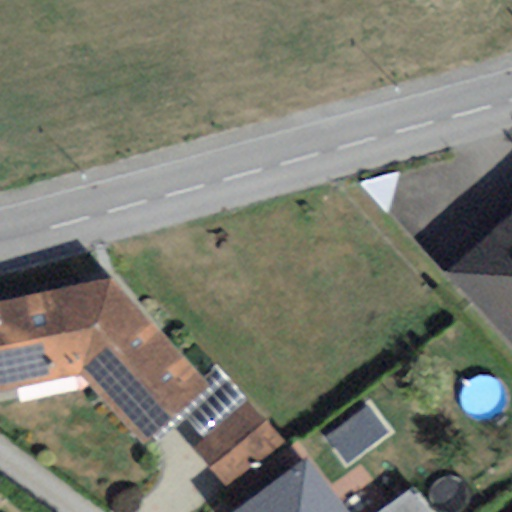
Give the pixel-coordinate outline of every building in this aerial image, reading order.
[(511,211),(445,272),(511,346),(511,211)] [(109,279),(0,303),(0,390),(80,376),(145,446),(182,412),(209,389),(200,379),(109,279)] [(206,439),(249,404),(214,366),(200,379),(209,389),(182,412),(206,439)] [(206,439),(194,449),(226,488),(281,443),(249,404),(206,439)] [(346,464),(387,433),(366,406),(325,437),(346,464)] [(343,511),(305,460),(234,511),(343,511)] [(425,511),(411,493),(385,511),(425,511)]
